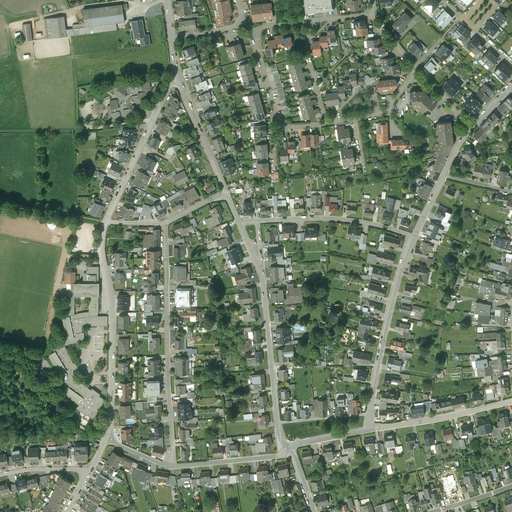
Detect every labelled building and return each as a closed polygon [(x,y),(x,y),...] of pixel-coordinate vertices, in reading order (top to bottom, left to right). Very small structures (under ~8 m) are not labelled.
[(215,0),(219,19),(216,20),(217,24),(224,22),(224,24),(227,23),(227,22),(231,21),(229,14),(232,13),(229,0),(215,0)] [(303,0),(305,13),(334,10),(332,0),(303,0)] [(346,0),(347,5),(351,4),(352,10),(358,10),(358,4),(361,4),(360,0),(346,0)] [(439,4),(434,0),(428,0),(424,5),(431,12),(437,6),(439,4)] [(270,3),(261,4),(263,19),(273,18),(272,9),(271,3),(270,3)] [(122,4),(82,9),(84,23),(72,25),(73,28),(73,31),(70,32),(71,35),(116,29),(116,23),(124,22),(122,4)] [(261,4),(251,5),(252,17),(253,17),(254,21),(263,20),(263,19),(261,4)] [(437,6),(431,12),(435,15),(440,9),(437,6)] [(453,17),(444,10),(443,11),(437,17),(435,19),(443,27),(453,17)] [(498,11),(493,16),(502,24),(507,18),(498,11)] [(405,24),(412,18),(405,12),(399,18),(405,24)] [(64,16),(47,18),(49,38),(67,35),(66,29),(64,16)] [(399,31),(405,24),(399,18),(393,25),(399,31)] [(142,19),(131,21),(133,21),(135,32),(131,33),(132,39),(140,38),(141,45),(151,43),(150,43),(149,34),(144,35),(143,27),(144,26),(142,19)] [(195,20),(179,22),(180,30),(189,29),(194,28),(194,24),(196,24),(195,20)] [(365,20),(353,21),(354,28),(356,28),(365,27),(365,20)] [(499,27),(493,20),(491,23),(497,29),(499,27)] [(491,23),(489,21),(483,27),(492,35),(498,29),(497,29),(491,23)] [(30,23),(23,24),(25,41),(33,40),(30,23)] [(458,28),(453,33),(457,37),(458,37),(465,29),(465,28),(461,24),(458,28)] [(365,27),(356,28),(356,35),(366,34),(368,34),(367,30),(367,27),(365,27)] [(470,33),(465,29),(458,37),(463,41),(468,36),(470,33)] [(334,30),(327,31),(327,36),(328,45),(337,44),(336,38),(335,38),(335,36),(336,35),(335,34),(335,33),(334,30)] [(283,34),(275,36),(275,39),(276,43),(284,41),(283,37),(283,34)] [(290,36),(283,37),(284,41),(285,45),(288,45),(289,47),(295,46),(294,43),(293,38),(291,39),(290,36)] [(327,36),(319,36),(320,41),(320,46),(328,46),(328,45),(327,36)] [(468,36),(461,42),(464,44),(469,39),(470,38),(468,36)] [(466,46),(471,50),(479,41),(475,37),(471,41),(466,46)] [(275,39),(267,40),(268,43),(265,43),(267,56),(274,55),(272,43),(276,43),(275,39)] [(373,39),(367,40),(367,41),(368,47),(369,47),(381,46),(381,43),(380,43),(379,39),(373,39)] [(464,44),(463,45),(465,47),(466,46),(471,41),(469,39),(464,44)] [(320,41),(312,42),(313,50),(312,50),(313,52),(313,54),(314,54),(316,54),(321,54),(320,46),(320,41)] [(471,50),(476,54),(484,46),(479,41),(471,50)] [(417,45),(413,42),(409,46),(413,50),(411,52),(418,58),(420,54),(423,51),(420,48),(421,47),(419,45),(418,46),(417,45)] [(426,47),(420,42),(417,45),(418,46),(419,45),(421,47),(420,48),(423,51),(426,47)] [(454,49),(447,42),(444,46),(446,47),(447,47),(452,51),(454,49)] [(244,57),(240,43),(228,46),(232,60),(244,57)] [(443,44),(436,52),(439,55),(440,55),(444,59),(446,57),(450,54),(452,51),(447,47),(446,47),(444,46),(443,44)] [(193,46),(182,50),(185,56),(186,55),(195,52),(193,46)] [(481,58),(486,62),(493,54),(488,50),(484,55),(481,58)] [(477,58),(476,59),(478,61),(481,58),(484,55),(482,53),(477,58)] [(486,62),(490,66),(497,59),(493,54),(486,62)] [(188,61),(187,61),(189,67),(195,64),(200,63),(198,57),(188,61)] [(388,58),(381,59),(381,66),(385,65),(394,64),(394,57),(388,58)] [(432,57),(429,60),(426,62),(424,65),(427,67),(427,68),(427,69),(430,71),(438,63),(435,60),(434,59),(432,57)] [(496,61),(490,67),(492,69),(495,66),(498,63),(496,61)] [(497,68),(494,71),(494,72),(503,80),(508,76),(511,71),(502,63),(497,68)] [(189,67),(186,68),(188,74),(190,73),(196,71),(198,70),(195,64),(189,67)] [(394,64),(385,65),(386,73),(389,72),(389,73),(390,73),(390,72),(393,72),(394,73),(399,72),(400,72),(399,64),(394,64)] [(303,65),(290,68),(291,73),(302,70),(301,67),(303,67),(303,65)] [(251,67),(241,70),(242,75),(252,73),(251,70),(252,69),(251,67)] [(252,73),(242,75),(244,81),(254,78),(254,75),(253,75),(252,73)] [(305,73),(292,77),(293,82),(304,79),(303,76),(306,76),(305,73)] [(192,79),(191,79),(193,85),(196,84),(202,81),(200,75),(192,79)] [(117,100),(109,101),(110,105),(107,106),(109,116),(112,116),(113,120),(121,119),(120,118),(123,117),(122,116),(124,116),(124,117),(132,115),(131,111),(134,111),(133,105),(132,106),(131,103),(133,99),(137,99),(138,103),(143,102),(142,99),(147,98),(146,92),(148,91),(147,89),(150,88),(149,81),(145,82),(144,78),(138,79),(139,80),(133,81),(133,83),(128,84),(128,87),(125,88),(125,87),(120,88),(117,93),(117,98),(119,98),(120,101),(118,101),(117,100)] [(254,78),(244,81),(245,86),(251,85),(255,83),(254,81),(255,81),(254,78)] [(455,80),(452,78),(448,81),(444,86),(443,87),(447,90),(449,91),(448,92),(452,95),(453,94),(459,87),(461,86),(458,83),(458,82),(456,80),(455,80)] [(202,81),(196,84),(198,89),(203,87),(208,85),(206,79),(202,81)] [(394,79),(378,81),(379,81),(377,83),(378,88),(379,88),(379,89),(382,91),(393,89),(395,87),(395,86),(396,86),(396,81),(394,80),(394,79)] [(310,82),(295,86),(296,91),(307,88),(306,85),(311,84),(310,82)] [(488,86),(485,84),(481,88),(489,96),(493,91),(488,86)] [(459,87),(453,94),(455,96),(462,90),(459,87)] [(489,96),(481,88),(477,93),(478,94),(483,99),(486,101),(490,96),(489,96)] [(427,94),(423,91),(415,91),(414,90),(413,91),(409,92),(410,98),(411,98),(413,99),(413,106),(416,106),(423,112),(427,108),(429,108),(431,109),(437,103),(434,101),(434,99),(432,99),(429,96),(428,97),(426,95),(427,94)] [(201,94),(200,95),(202,100),(208,98),(211,97),(209,91),(201,94)] [(254,93),(248,95),(249,100),(260,97),(259,95),(258,95),(258,92),(254,93)] [(172,95),(166,108),(177,113),(179,108),(177,107),(178,105),(178,104),(178,103),(177,97),(172,95)] [(477,101),(471,96),(467,100),(478,110),(482,105),(477,101)] [(511,99),(509,96),(503,103),(510,109),(511,106),(511,99)] [(260,97),(249,100),(251,106),(261,103),(260,100),(261,100),(260,97)] [(202,100),(199,101),(201,107),(202,106),(211,103),(208,98),(202,100)] [(478,110),(467,100),(463,105),(474,114),(478,110)] [(315,101),(300,105),(302,110),(312,107),(311,104),(316,103),(315,101)] [(261,103),(251,106),(252,111),(263,108),(262,106),(261,103)] [(510,109),(503,103),(497,108),(505,116),(508,113),(507,112),(510,109)] [(177,113),(166,108),(163,114),(169,116),(174,119),(177,113)] [(210,110),(205,112),(206,115),(205,116),(205,117),(206,117),(206,118),(207,118),(217,114),(215,108),(210,110)] [(263,108),(252,111),(254,119),(258,118),(259,119),(261,118),(260,115),(264,114),(263,111),(264,111),(263,108)] [(318,110),(303,114),(304,119),(315,116),(314,114),(318,112),(318,110)] [(500,120),(493,113),(488,118),(494,124),(496,122),(497,123),(500,120)] [(215,121),(207,124),(210,133),(219,130),(218,127),(228,123),(226,118),(216,122),(215,121)] [(488,118),(479,127),(480,127),(487,134),(491,129),(491,128),(494,124),(488,118)] [(166,122),(161,119),(158,125),(169,130),(171,124),(166,122)] [(450,121),(436,123),(437,126),(438,127),(439,133),(438,134),(438,138),(440,138),(440,142),(437,149),(440,150),(448,154),(453,144),(450,121)] [(387,122),(378,122),(378,123),(376,123),(376,134),(387,134),(387,122)] [(169,130),(158,125),(156,130),(161,132),(166,135),(169,130)] [(480,127),(474,134),(473,135),(474,136),(480,142),(487,134),(480,127)] [(344,129),(337,130),(337,131),(338,130),(339,137),(349,136),(348,133),(349,133),(348,128),(344,129)] [(306,133),(301,134),(302,140),(302,142),(302,146),(303,146),(310,146),(309,135),(306,135),(306,133)] [(314,134),(309,135),(310,146),(314,145),(314,143),(318,143),(318,136),(317,135),(314,135),(314,134)] [(387,134),(376,134),(377,142),(379,142),(379,143),(388,143),(388,140),(387,134)] [(158,138),(153,136),(149,145),(152,146),(156,148),(160,139),(158,138)] [(349,136),(339,137),(341,144),(339,144),(339,145),(344,144),(350,143),(351,143),(350,138),(350,139),(349,136)] [(224,144),(221,137),(213,140),(217,151),(228,147),(226,143),(224,144)] [(406,139),(403,139),(403,148),(409,148),(412,145),(411,139),(408,139),(408,138),(406,138),(406,139)] [(403,139),(391,140),(391,143),(391,146),(394,146),(395,148),(403,148),(403,139)] [(294,140),(287,141),(287,142),(288,147),(288,149),(288,154),(295,153),(295,148),(296,148),(296,146),(295,140),(294,140)] [(194,145),(187,149),(191,158),(198,155),(194,145)] [(172,146),(168,147),(166,152),(172,155),(174,150),(172,146)] [(471,151),(469,147),(462,152),(470,163),(477,158),(471,151)] [(288,149),(280,150),(281,160),(288,159),(288,154),(288,149)] [(348,149),(340,151),(341,151),(342,151),(343,158),(353,156),(353,155),(352,153),(353,153),(352,149),(348,149)] [(119,150),(116,150),(114,156),(118,158),(125,161),(128,153),(127,153),(127,150),(119,150)] [(448,154),(440,150),(436,158),(444,162),(448,154)] [(153,159),(146,155),(141,165),(148,169),(152,171),(153,170),(157,161),(153,159)] [(353,156),(343,158),(344,164),(343,165),(348,164),(353,163),(354,163),(353,156)] [(232,158),(220,162),(222,168),(234,164),(232,158)] [(444,162),(436,158),(433,164),(432,167),(440,171),(444,162)] [(122,167),(113,162),(113,163),(110,161),(108,165),(111,167),(108,172),(109,172),(117,176),(118,176),(122,167)] [(234,164),(222,168),(225,174),(235,171),(234,168),(235,168),(234,164)] [(485,167),(482,177),(489,179),(491,170),(492,165),(486,164),(485,167)] [(485,167),(475,165),(476,165),(474,174),(472,174),(472,175),(482,177),(485,167)] [(440,171),(432,167),(432,168),(429,170),(431,171),(428,178),(434,180),(435,178),(437,179),(440,171)] [(184,170),(173,176),(178,185),(189,179),(184,170)] [(508,172),(499,170),(496,180),(505,183),(505,182),(507,176),(508,172)] [(106,175),(97,171),(98,177),(103,179),(104,178),(103,177),(104,176),(105,177),(106,175)] [(145,174),(139,171),(137,176),(138,177),(135,184),(144,189),(147,183),(145,183),(149,176),(145,174)] [(105,177),(104,176),(103,177),(104,178),(103,179),(102,182),(103,183),(101,186),(106,188),(102,197),(107,199),(115,182),(105,177)] [(426,184),(421,181),(419,184),(420,184),(419,187),(429,192),(431,188),(431,185),(429,185),(426,184)] [(207,184),(204,186),(206,189),(208,192),(215,188),(212,182),(207,184)] [(193,185),(183,190),(184,191),(186,195),(184,195),(185,197),(188,202),(189,202),(191,202),(191,200),(192,199),(193,200),(195,199),(195,198),(196,197),(197,198),(199,197),(199,196),(196,190),(193,185)] [(429,192),(419,187),(417,191),(418,194),(426,198),(429,192)] [(452,190),(447,187),(444,194),(451,198),(455,191),(453,190),(452,190)] [(134,191),(131,189),(126,198),(133,202),(138,192),(134,191)] [(179,191),(167,199),(168,201),(169,201),(177,196),(180,194),(180,193),(179,191)] [(320,194),(311,194),(311,197),(311,204),(311,210),(320,210),(320,194)] [(177,196),(169,201),(174,210),(182,206),(180,201),(179,200),(178,200),(177,196)] [(374,204),(368,203),(369,198),(364,197),(363,202),(365,203),(364,208),(365,208),(365,209),(364,215),(372,216),(374,204)] [(395,199),(387,197),(386,201),(390,202),(389,209),(385,208),(383,213),(382,218),(390,221),(392,214),(395,201),(394,201),(395,199)] [(168,201),(167,199),(162,201),(165,207),(166,208),(170,205),(168,201)] [(286,199),(282,200),(282,204),(278,205),(277,205),(277,206),(278,212),(286,211),(286,199)] [(338,200),(330,199),(330,203),(329,203),(329,210),(337,211),(338,200)] [(99,204),(94,202),(92,201),(90,205),(92,206),(90,212),(99,217),(104,206),(99,204)] [(251,201),(247,202),(247,204),(246,204),(246,207),(243,207),(244,214),(253,214),(253,208),(252,201),(251,201)] [(268,205),(268,202),(260,202),(260,203),(258,204),(258,207),(261,207),(261,213),(270,212),(269,206),(269,205),(268,205)] [(158,203),(151,207),(152,208),(150,209),(155,217),(156,216),(158,219),(165,215),(162,209),(158,203)] [(219,205),(213,208),(215,212),(216,216),(219,214),(222,213),(219,205)] [(356,206),(347,205),(346,212),(355,213),(356,206)] [(130,209),(122,206),(120,214),(127,217),(130,209)] [(442,209),(438,207),(434,215),(442,219),(442,220),(446,222),(446,221),(450,213),(446,211),(447,209),(443,207),(442,209)] [(406,218),(405,218),(407,212),(404,211),(402,218),(400,224),(408,227),(411,220),(412,215),(408,214),(406,218)] [(215,212),(211,214),(212,216),(204,219),(209,230),(212,229),(216,227),(215,224),(222,221),(219,214),(216,216),(215,212)] [(431,222),(428,228),(441,234),(443,228),(438,226),(431,222)] [(181,223),(173,226),(175,232),(180,230),(181,233),(186,231),(186,230),(188,229),(189,230),(193,228),(193,227),(191,223),(183,226),(181,223)] [(224,233),(221,234),(223,239),(217,241),(216,240),(211,242),(214,248),(221,245),(222,247),(232,243),(228,235),(231,234),(228,226),(222,229),(224,233)] [(316,227),(306,227),(306,236),(312,236),(312,238),(316,237),(316,236),(317,236),(316,227)] [(360,230),(348,227),(348,232),(349,232),(349,237),(359,238),(359,237),(360,233),(360,230)] [(441,234),(428,228),(425,234),(432,237),(438,240),(438,239),(441,234)] [(160,238),(160,229),(153,229),(153,234),(144,234),(144,247),(148,247),(148,246),(156,246),(156,238),(160,238)] [(392,237),(384,234),(382,242),(382,243),(389,244),(397,247),(399,239),(392,237)] [(500,238),(496,236),(494,243),(494,244),(499,245),(507,248),(509,241),(505,239),(500,238)] [(426,242),(421,241),(419,248),(431,251),(433,244),(426,242)] [(185,243),(176,243),(176,247),(174,247),(174,256),(185,256),(185,247),(185,243)] [(233,254),(230,255),(232,260),(233,262),(235,261),(235,262),(240,259),(239,256),(241,255),(237,247),(232,250),(233,254)] [(271,248),(268,248),(269,261),(278,260),(283,259),(282,252),(281,252),(280,247),(279,247),(271,248)] [(419,248),(415,247),(413,254),(423,257),(427,258),(429,251),(431,252),(431,251),(419,248)] [(218,252),(216,248),(206,252),(207,256),(217,252),(218,252)] [(383,252),(377,250),(376,255),(370,254),(370,257),(368,256),(367,258),(375,260),(375,259),(392,263),(394,256),(388,254),(388,253),(383,252)] [(160,251),(147,251),(147,258),(154,258),(154,259),(160,259),(160,251)] [(126,252),(115,253),(115,266),(120,266),(123,266),(123,258),(126,258),(126,252)] [(427,258),(423,257),(421,264),(429,266),(431,259),(427,258)] [(154,259),(154,258),(147,258),(147,266),(148,266),(151,266),(153,266),(160,266),(160,259),(154,259)] [(511,259),(510,263),(502,261),(501,265),(506,266),(511,267),(511,259)] [(511,267),(506,266),(501,265),(490,262),(488,267),(498,269),(498,268),(504,270),(504,269),(509,270),(508,275),(511,275),(511,267)] [(180,266),(174,266),(174,279),(180,279),(181,285),(193,285),(193,280),(186,280),(186,266),(180,266)] [(243,269),(240,270),(242,274),(235,276),(237,283),(246,281),(250,279),(249,275),(252,274),(249,266),(243,268),(243,269)] [(279,267),(271,267),(271,272),(271,280),(285,279),(284,271),(287,271),(286,268),(286,267),(284,267),(282,266),(279,267)] [(98,267),(89,267),(88,273),(84,273),(84,283),(98,283),(98,267)] [(384,270),(370,267),(368,275),(388,280),(390,272),(383,271),(384,270)] [(428,271),(416,267),(416,268),(410,267),(408,274),(414,275),(415,272),(422,274),(421,277),(427,279),(428,271)] [(74,283),(75,283),(75,271),(64,272),(64,283),(71,283),(74,283)] [(120,272),(115,272),(115,282),(123,282),(124,273),(124,272),(120,272)] [(158,282),(158,273),(152,273),(152,277),(147,277),(147,280),(143,280),(143,284),(144,284),(144,291),(149,291),(149,287),(150,287),(150,285),(155,285),(155,282),(158,282)] [(511,292),(484,286),(486,280),(482,279),(478,292),(483,294),(483,293),(489,294),(494,295),(495,293),(503,295),(503,297),(510,298),(511,292)] [(511,284),(502,282),(502,284),(499,284),(499,282),(497,282),(497,283),(486,280),(484,286),(511,292),(511,288),(511,284)] [(75,283),(74,283),(74,288),(74,295),(89,295),(98,295),(99,295),(99,283),(98,283),(84,283),(75,283)] [(379,286),(373,285),(373,287),(372,289),(371,288),(370,292),(383,296),(385,289),(379,287),(379,286)] [(411,287),(405,285),(403,292),(409,294),(410,291),(411,287)] [(255,287),(248,287),(249,292),(239,293),(240,302),(244,302),(256,301),(255,287)] [(71,288),(66,288),(66,316),(72,315),(72,314),(74,314),(74,295),(74,288),(73,288),(71,288)] [(176,289),(176,292),(175,292),(175,302),(176,302),(176,305),(191,305),(191,288),(176,289)] [(283,288),(275,289),(275,292),(272,293),(273,301),(284,300),(283,288)] [(98,295),(89,295),(88,312),(96,312),(98,312),(98,295)] [(124,295),(118,295),(118,308),(128,308),(128,295),(124,295)] [(158,295),(152,295),(152,300),(150,300),(150,301),(147,301),(147,307),(155,307),(155,303),(159,303),(158,295)] [(475,302),(474,313),(478,313),(486,314),(489,314),(490,304),(475,302)] [(412,305),(406,304),(406,305),(400,303),(398,310),(410,313),(410,314),(414,315),(415,311),(419,312),(420,307),(412,305)] [(375,304),(374,304),(374,307),(373,311),(380,313),(381,305),(375,304)] [(508,308),(501,307),(500,310),(500,315),(507,316),(508,310),(508,308)] [(257,308),(251,308),(251,313),(243,314),(244,321),(255,320),(255,316),(258,316),(257,308)] [(489,314),(478,313),(477,321),(482,322),(482,323),(486,323),(486,322),(488,322),(489,314)] [(73,319),(72,315),(66,316),(61,317),(66,339),(77,337),(78,341),(79,342),(84,341),(84,332),(82,332),(82,325),(107,325),(106,316),(96,316),(85,316),(73,319)] [(500,315),(497,315),(496,319),(499,319),(499,323),(506,324),(507,316),(500,315)] [(128,316),(119,316),(119,321),(118,321),(119,327),(123,327),(123,326),(127,326),(127,321),(129,321),(129,316),(128,316)] [(146,316),(146,325),(159,325),(159,316),(153,316),(146,316)] [(371,319),(365,318),(365,319),(364,322),(361,322),(361,323),(359,330),(366,331),(366,329),(369,329),(369,328),(370,327),(376,329),(378,322),(372,320),(371,320),(371,319)] [(409,323),(402,322),(402,323),(396,321),(394,329),(404,331),(407,332),(407,331),(409,323)] [(218,330),(218,322),(206,322),(206,331),(218,330)] [(289,327),(276,328),(277,342),(285,341),(290,341),(290,340),(289,327)] [(259,329),(252,330),(252,331),(251,331),(248,331),(249,346),(254,345),(261,344),(259,329)] [(359,330),(356,330),(355,333),(358,334),(358,339),(366,341),(366,344),(372,346),(374,338),(367,337),(368,332),(366,331),(359,330)] [(504,331),(478,333),(478,339),(496,337),(497,340),(504,340),(504,334),(504,331)] [(66,339),(53,347),(55,350),(65,344),(67,343),(78,341),(77,337),(66,339)] [(128,338),(119,338),(119,352),(129,352),(128,338)] [(159,347),(159,338),(153,338),(153,343),(151,343),(151,347),(149,347),(149,350),(156,350),(156,347),(159,347)] [(404,343),(392,340),(390,347),(403,350),(404,343)] [(497,340),(488,341),(488,345),(490,345),(491,350),(495,350),(505,348),(504,340),(497,340)] [(65,385),(74,376),(74,369),(78,367),(65,344),(55,350),(49,354),(60,374),(59,374),(65,385)] [(287,348),(278,349),(279,361),(286,361),(286,355),(293,354),(293,345),(287,345),(287,348)] [(256,357),(248,358),(249,365),(260,364),(259,360),(263,359),(262,351),(255,352),(256,357)] [(354,351),(353,353),(349,353),(348,357),(352,358),(352,359),(369,362),(370,355),(364,353),(354,351)] [(505,355),(497,356),(498,360),(487,361),(488,366),(506,363),(505,357),(505,355)] [(402,360),(394,358),(394,359),(388,357),(386,365),(401,368),(402,360)] [(128,363),(119,362),(119,372),(127,372),(128,367),(128,363)] [(488,366),(477,367),(478,376),(484,375),(490,374),(492,374),(491,369),(494,369),(494,371),(507,369),(506,363),(488,366)] [(285,369),(284,369),(283,369),(279,370),(280,379),(287,378),(286,369),(285,369)] [(367,371),(358,369),(356,378),(365,380),(367,371)] [(254,374),(250,374),(250,375),(251,383),(265,382),(264,373),(254,374)] [(391,376),(385,375),(383,383),(390,384),(390,380),(396,381),(396,376),(391,375),(391,376)] [(91,389),(74,376),(65,385),(61,390),(79,404),(76,408),(87,416),(88,415),(93,419),(100,411),(97,409),(98,407),(99,408),(105,400),(99,396),(100,394),(92,388),(91,389)] [(507,378),(497,379),(498,384),(495,384),(496,388),(508,386),(507,380),(508,380),(507,378)] [(180,385),(176,385),(176,394),(185,393),(184,385),(190,385),(190,379),(180,379),(180,385)] [(131,382),(119,382),(119,387),(118,387),(118,393),(119,394),(119,399),(131,399),(131,382)] [(287,388),(281,389),(282,400),(290,399),(289,388),(287,388)] [(480,393),(472,395),(473,403),(474,403),(474,404),(478,403),(477,402),(481,402),(480,397),(480,393)] [(266,395),(260,396),(260,400),(258,400),(258,403),(252,403),(252,409),(259,409),(264,408),(264,404),(267,403),(266,395)] [(463,397),(451,399),(453,408),(465,405),(463,397)] [(327,399),(317,400),(318,406),(318,407),(319,416),(327,416),(326,408),(328,408),(328,405),(327,399)] [(451,399),(431,403),(433,409),(436,408),(437,411),(453,408),(451,399)] [(339,401),(335,402),(336,415),(343,414),(343,408),(343,405),(340,406),(339,401)] [(423,406),(424,409),(429,408),(431,401),(423,402),(423,406)] [(130,405),(120,406),(121,417),(130,417),(130,405)] [(155,409),(146,410),(147,416),(150,416),(150,418),(159,418),(158,414),(162,414),(161,405),(154,406),(155,409)] [(423,406),(410,408),(412,416),(424,414),(424,409),(423,406)] [(385,410),(379,410),(379,417),(386,417),(386,414),(397,414),(397,409),(385,409),(385,410)] [(190,410),(178,411),(178,418),(189,418),(192,418),(192,417),(192,410),(190,410)] [(506,411),(504,411),(504,412),(498,414),(500,420),(498,421),(499,426),(508,424),(509,426),(510,426),(509,422),(506,411)] [(486,419),(478,420),(480,427),(481,432),(491,430),(491,429),(488,417),(486,418),(486,419)] [(185,422),(182,423),(183,429),(179,429),(180,438),(190,437),(189,429),(196,428),(196,423),(188,424),(188,421),(185,421),(185,422)] [(470,424),(461,426),(463,434),(468,432),(469,438),(473,437),(470,424)] [(162,427),(155,427),(155,432),(150,432),(149,434),(150,440),(155,439),(154,436),(162,436),(162,427)] [(130,428),(121,429),(122,439),(127,439),(127,436),(131,436),(131,431),(130,431),(130,428)] [(451,428),(449,428),(449,429),(443,430),(445,440),(453,439),(451,428)] [(430,432),(424,434),(427,450),(431,449),(430,444),(434,444),(432,431),(430,432)] [(393,434),(384,435),(385,442),(384,442),(384,443),(385,447),(394,445),(393,434)] [(411,435),(405,436),(407,448),(411,447),(411,443),(415,442),(413,434),(411,435)] [(270,437),(264,437),(264,442),(256,443),(257,451),(268,450),(268,446),(271,445),(270,437)] [(372,438),(363,439),(365,447),(374,445),(372,438)] [(459,440),(452,441),(453,447),(455,447),(455,448),(460,447),(459,440)] [(352,442),(343,443),(345,451),(349,450),(353,449),(352,442)] [(237,443),(229,444),(230,451),(230,454),(238,453),(237,443)] [(87,446),(74,447),(74,453),(75,460),(87,459),(87,446)] [(331,446),(323,448),(323,451),(322,452),(323,455),(327,454),(329,462),(337,460),(336,452),(333,453),(331,446)] [(38,447),(29,448),(29,456),(29,460),(30,460),(39,460),(39,453),(38,447)] [(156,447),(154,447),(152,454),(161,457),(163,448),(156,447)] [(222,447),(212,447),(213,455),(223,454),(222,447)] [(68,449),(56,450),(57,459),(67,459),(67,454),(68,454),(68,449)] [(21,450),(12,452),(13,458),(14,462),(23,460),(22,456),(21,450)] [(56,450),(46,451),(46,460),(57,459),(56,450)] [(311,450),(302,452),(305,464),(313,462),(313,461),(312,455),(311,450)] [(116,453),(113,452),(111,455),(109,456),(110,458),(107,461),(108,462),(116,466),(118,462),(123,464),(126,458),(116,453)] [(6,453),(0,454),(0,465),(8,464),(7,459),(6,453)] [(346,455),(341,456),(343,464),(343,465),(349,463),(347,456),(346,456),(346,455)] [(134,461),(126,458),(123,464),(131,467),(134,461)] [(131,467),(129,471),(133,473),(135,469),(136,469),(138,464),(134,461),(131,467)] [(116,466),(108,462),(103,469),(111,474),(116,466)] [(147,466),(139,463),(138,464),(136,469),(135,469),(133,473),(131,475),(145,482),(147,479),(144,478),(147,472),(145,471),(147,466)] [(287,463),(278,466),(279,471),(277,472),(278,478),(289,475),(287,463)] [(267,466),(259,467),(259,471),(257,471),(257,473),(258,480),(269,479),(268,473),(267,466)] [(495,467),(491,468),(495,478),(496,478),(497,481),(499,480),(495,467)] [(248,468),(239,469),(240,471),(237,472),(238,481),(250,479),(249,474),(248,468)] [(229,470),(220,471),(220,474),(218,475),(218,482),(223,481),(223,478),(229,477),(229,470)] [(165,472),(163,472),(156,471),(155,474),(155,478),(163,480),(165,472)] [(168,473),(165,472),(163,480),(155,478),(154,481),(167,483),(168,474),(168,473)] [(209,472),(201,473),(201,476),(202,484),(211,483),(210,479),(209,472)] [(473,473),(463,476),(466,483),(467,483),(474,481),(473,479),(475,479),(473,473)] [(56,477),(55,474),(51,475),(53,481),(57,484),(60,480),(56,477)] [(175,476),(168,474),(167,483),(176,485),(175,476)] [(489,474),(482,476),(482,477),(482,478),(482,479),(484,485),(493,482),(492,481),(491,481),(489,474)] [(105,478),(100,475),(96,482),(103,486),(107,479),(105,478)] [(181,475),(178,475),(178,486),(182,486),(182,483),(189,483),(189,480),(181,480),(181,475)] [(36,477),(26,480),(28,487),(28,488),(38,486),(37,480),(36,477)] [(71,483),(61,477),(60,480),(57,484),(67,490),(71,483)] [(25,478),(16,481),(17,485),(18,489),(28,487),(26,480),(25,478)] [(320,480),(312,482),(314,490),(322,488),(320,480)] [(474,481),(467,483),(469,488),(467,488),(468,491),(478,489),(475,481),(474,481)] [(103,486),(96,482),(94,486),(93,488),(103,495),(105,491),(102,489),(103,487),(103,486)] [(7,483),(0,484),(0,493),(0,494),(10,491),(9,486),(8,486),(7,483)] [(67,490),(57,484),(55,487),(57,487),(55,491),(64,496),(68,490),(67,490)] [(445,488),(446,493),(447,497),(455,495),(452,486),(445,488)] [(436,487),(429,489),(429,487),(423,488),(426,498),(431,496),(433,503),(440,500),(438,493),(436,487)] [(93,488),(92,488),(91,491),(90,494),(100,500),(103,495),(93,488)] [(64,496),(55,491),(51,497),(52,498),(60,503),(64,496)] [(90,494),(89,493),(88,496),(87,499),(97,505),(100,500),(90,494)] [(320,496),(316,497),(318,505),(331,501),(329,494),(326,495),(325,494),(320,496)] [(415,498),(411,499),(410,495),(407,496),(408,502),(410,509),(417,507),(415,498)] [(60,503),(52,498),(48,504),(57,509),(61,503),(60,503)] [(87,499),(86,499),(85,501),(83,504),(93,509),(94,510),(97,505),(87,499)]
